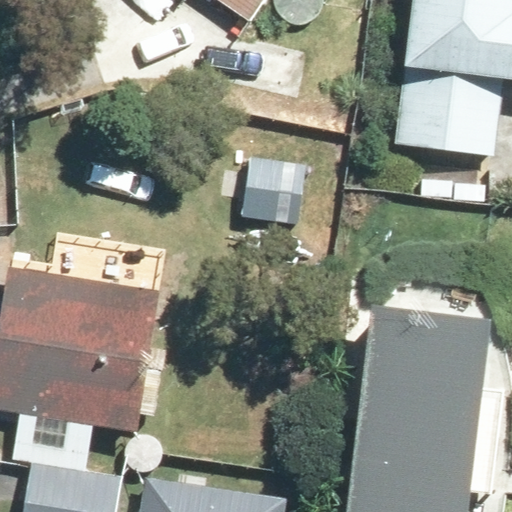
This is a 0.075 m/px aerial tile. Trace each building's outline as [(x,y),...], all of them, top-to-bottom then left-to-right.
[(233,0),(252,12),(260,0),(233,0)] [(511,0),(416,0),(398,140),(498,153),(508,68),(511,68),(511,0)] [(13,265),(0,349),(0,401),(138,423),(140,408),(158,410),(165,361),(178,364),(184,327),(156,323),(161,287),(13,265)] [(511,384),(492,382),(502,303),(381,289),(354,511),(474,511),(477,483),(501,486),(511,390),(511,384)] [(117,511),(120,498),(124,473),(88,467),(32,459),(24,511),(117,511)] [(120,498),(117,511),(160,511),(163,503),(120,498)]
